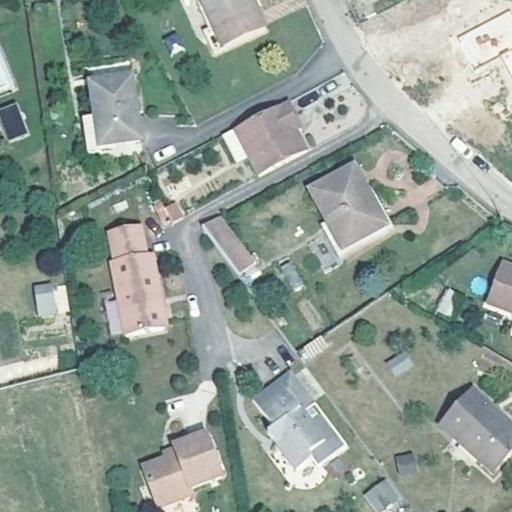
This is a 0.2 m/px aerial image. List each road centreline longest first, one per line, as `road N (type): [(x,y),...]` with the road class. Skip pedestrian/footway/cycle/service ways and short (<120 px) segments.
road 1 (residential): [(395,114),(196,223),(186,245),(219,346)]
road 2 (residential): [(395,114),(511,204)]
road 3 (residential): [(323,0),(348,54),(395,114)]
